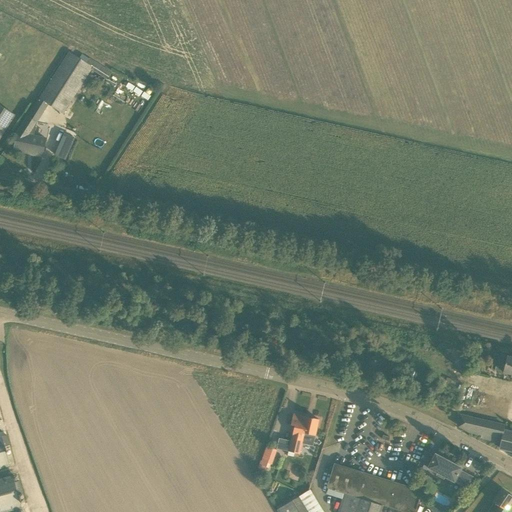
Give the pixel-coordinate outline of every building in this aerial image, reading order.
[(86,63),(69,51),(17,132),(18,132),(14,149),(43,156),(46,138),(34,136),(37,123),(49,105),(63,114),(93,68),(91,66),(87,63),(86,63)] [(0,138),(15,115),(0,105),(0,138)] [(511,376),(511,357),(494,353),(491,369),(511,374),(511,377),(511,376)] [(511,431),(504,430),(505,426),(466,416),(454,413),(451,424),(458,425),(470,432),(481,435),(481,438),(492,440),(492,442),(500,444),(499,448),(511,451),(511,431)] [(313,446),(315,436),(319,420),(293,414),(291,425),(295,426),(289,451),(294,453),(300,454),(302,443),(313,446)] [(0,432),(0,467),(10,465),(5,446),(10,445),(7,435),(5,436),(4,431),(0,432)] [(429,466),(433,459),(431,457),(432,455),(425,451),(419,461),(420,461),(416,469),(425,473),(429,466)] [(264,453),(261,461),(270,464),(272,465),(275,457),(264,453)] [(473,477),(460,470),(462,468),(435,454),(433,459),(429,466),(428,468),(437,473),(436,475),(444,479),(445,477),(454,482),(455,480),(468,487),(473,477)] [(383,505),(396,508),(407,511),(415,511),(422,491),(403,485),(402,487),(373,478),(374,476),(335,464),(333,471),(328,487),(329,487),(326,493),(342,499),(338,511),(380,511),(381,510),(383,505)] [(0,479),(0,511),(7,511),(22,508),(13,476),(0,479)] [(323,511),(310,489),(299,496),(278,509),(279,511),(323,511)] [(507,511),(511,506),(509,504),(511,500),(511,495),(503,489),(494,502),(494,503),(487,511),(507,511)] [(431,501),(427,507),(430,509),(433,511),(439,511),(442,507),(431,501)]
